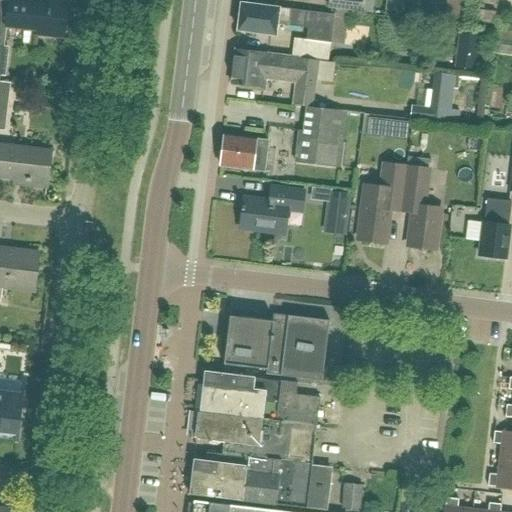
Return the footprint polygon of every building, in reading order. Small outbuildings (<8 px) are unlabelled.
[(22,0),(8,0),(5,27),(6,27),(37,31),(36,36),(64,39),(69,2),(51,0),(49,0),(49,5),(22,2),(22,0)] [(361,13),(362,0),(328,0),(328,9),(361,13)] [(331,44),(334,18),(278,11),(278,10),(240,5),(236,33),(274,37),(276,25),(302,28),(308,29),(307,41),(331,44)] [(478,11),(477,22),(494,25),(496,13),(478,11)] [(6,27),(5,27),(0,26),(0,78),(5,80),(8,49),(3,49),(6,27)] [(511,53),(511,40),(495,38),(493,51),(511,53)] [(312,108),(317,63),(234,53),(230,85),(251,88),(251,91),(264,93),(265,80),(295,84),(292,105),(312,108)] [(434,74),(429,108),(410,106),(409,119),(428,122),(449,124),(455,76),(434,74)] [(10,83),(0,82),(0,107),(7,108),(10,83)] [(339,169),(346,114),(303,108),(300,139),(297,138),(294,164),(339,169)] [(408,124),(388,122),(386,139),(407,141),(408,124)] [(263,173),(267,142),(223,137),(219,168),(263,173)] [(0,178),(46,184),(50,153),(0,146),(0,178)] [(389,212),(401,213),(407,168),(385,165),(382,189),(366,187),(359,242),(385,246),(389,212)] [(407,168),(401,213),(413,215),(408,248),(435,251),(440,210),(424,207),(428,170),(407,168)] [(301,212),(303,192),(272,188),(270,202),(244,199),(243,207),(242,206),(241,211),(243,211),(240,229),(284,235),(287,210),(301,212)] [(351,194),(328,191),(323,233),(346,236),(351,194)] [(506,260),(510,227),(509,227),(511,204),(487,201),(481,257),(506,260)] [(472,215),(472,236),(483,236),(483,215),(472,215)] [(2,252),(2,249),(0,249),(0,282),(6,283),(6,287),(2,287),(2,288),(34,292),(33,293),(34,293),(39,254),(10,250),(10,253),(2,252)] [(266,371),(266,374),(322,381),(329,322),(273,316),(272,323),(229,318),(223,366),(266,371)] [(199,412),(223,415),(263,420),(266,392),(253,391),(255,378),(204,372),(199,412)] [(266,392),(263,420),(316,427),(320,398),(296,395),(297,383),(255,378),(253,391),(266,392)] [(0,433),(18,436),(23,394),(0,391),(0,433)] [(316,427),(263,420),(223,415),(199,412),(196,440),(223,443),(222,455),(312,467),(316,427)] [(511,433),(511,434),(511,433),(503,432),(503,433),(494,432),(493,444),(501,445),(499,460),(511,461),(511,433)] [(307,509),(312,467),(222,455),(221,464),(193,461),(189,495),(275,505),(307,509)] [(511,490),(511,461),(499,460),(498,475),(489,474),(488,487),(496,488),(511,490)] [(360,510),(362,486),(345,484),(342,508),(360,510)] [(472,511),(473,510),(458,509),(459,500),(446,499),(445,507),(444,511),(472,511)] [(277,511),(194,502),(192,511),(277,511)]
